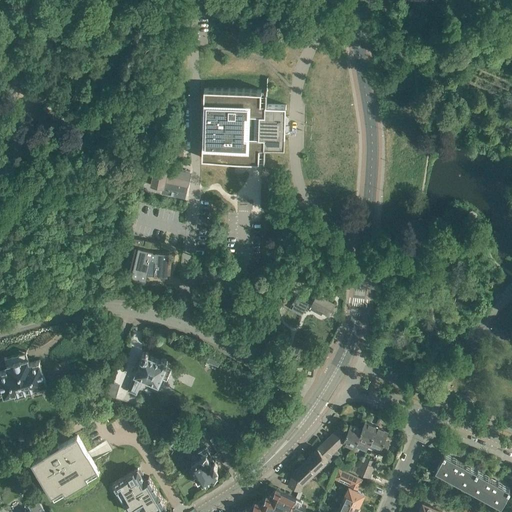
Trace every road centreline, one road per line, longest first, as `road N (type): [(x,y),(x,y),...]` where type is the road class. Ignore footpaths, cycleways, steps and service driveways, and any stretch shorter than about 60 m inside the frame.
road 1 (residential): [(312,400),(249,356),(125,309),(87,305),(0,328)]
road 2 (tertiary): [(352,326),(371,155),(359,57),(363,0)]
road 3 (track): [(7,40),(28,116),(25,150),(0,186)]
